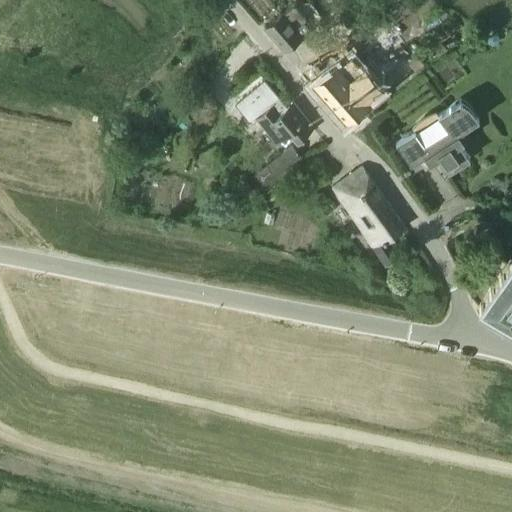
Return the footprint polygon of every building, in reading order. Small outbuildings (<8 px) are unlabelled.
[(306,17),(293,3),(283,12),(282,12),(265,26),(284,48),(301,34),(294,26),(306,17)] [(357,42),(313,78),(349,123),(394,87),(357,42)] [(458,132),(478,118),(472,109),(466,102),(459,99),(395,143),(410,165),(428,152),(443,174),(469,157),(459,143),(464,140),(458,132)] [(312,125),(292,101),(278,112),(272,104),(256,117),(275,140),(289,129),(297,138),(312,125)] [(300,155),(291,144),(254,173),(262,184),(300,155)] [(405,225),(361,165),(332,185),(371,244),(372,243),(385,264),(398,255),(385,236),(405,225)] [(511,183),(502,173),(482,192),(498,198),(511,186),(511,183)] [(511,256),(510,255),(477,308),(511,328),(511,256)]
